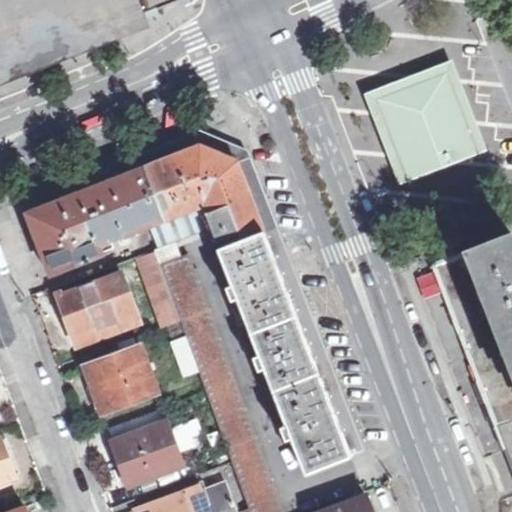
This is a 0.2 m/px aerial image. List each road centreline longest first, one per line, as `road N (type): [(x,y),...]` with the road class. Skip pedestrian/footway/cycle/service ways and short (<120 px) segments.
road 1 (secondary): [(424,457),(378,285),(276,19)]
road 2 (secondary): [(248,35),(345,296),(424,457)]
road 3 (tertiary): [(0,138),(248,35)]
road 4 (residential): [(0,283),(84,511)]
